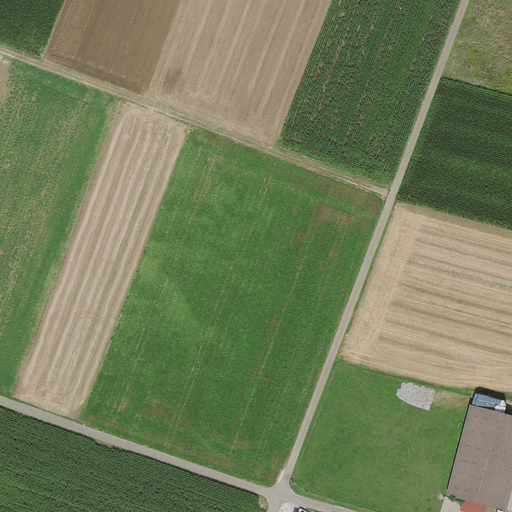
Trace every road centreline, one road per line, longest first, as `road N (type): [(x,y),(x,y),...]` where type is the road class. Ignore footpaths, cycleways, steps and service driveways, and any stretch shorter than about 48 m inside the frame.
road 1 (track): [(279,496),(464,0)]
road 2 (track): [(0,50),(390,197)]
road 3 (unclassified): [(279,496),(0,404)]
